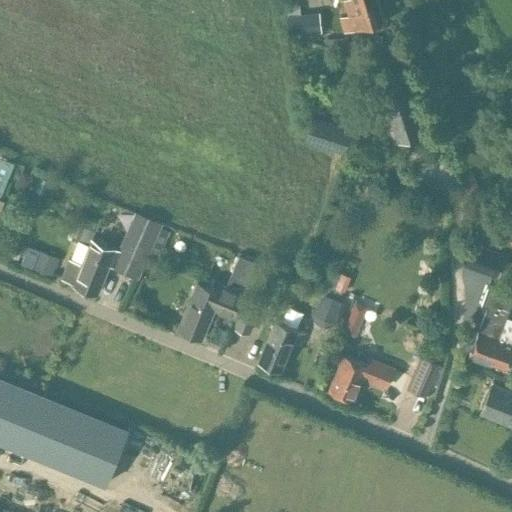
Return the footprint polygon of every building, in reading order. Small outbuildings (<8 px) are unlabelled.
[(301,13),(299,0),(285,0),(289,35),(299,34),(300,37),(318,38),(318,31),(322,31),(319,11),(301,13)] [(344,0),(349,15),(340,18),(345,32),(385,20),(378,0),(344,0)] [(386,75),(392,96),(385,98),(398,140),(421,133),(402,70),(386,75)] [(343,151),(347,139),(350,132),(350,131),(351,128),(349,128),(332,122),(314,116),(313,116),(308,131),(305,139),(309,140),(315,142),(343,151)] [(23,168),(15,188),(23,190),(28,187),(33,173),(23,168)] [(45,179),(42,189),(48,192),(52,181),(45,179)] [(139,277),(163,222),(135,210),(119,248),(115,246),(115,247),(91,237),(82,261),(69,256),(61,276),(74,282),(96,292),(107,264),(139,277)] [(474,245),(466,264),(492,274),(500,254),(474,245)] [(234,315),(244,292),(257,261),(239,254),(226,285),(222,283),(219,287),(198,281),(179,327),(202,337),(214,307),(234,315)] [(47,260),(41,273),(52,278),(58,265),(47,260)] [(351,276),(341,272),(335,287),(345,291),(351,276)] [(470,353),(508,367),(511,357),(511,343),(499,338),(511,306),(511,294),(490,286),(483,304),(489,306),(470,353)] [(316,321),(327,326),(337,322),(341,300),(324,293),(311,312),(316,321)] [(244,304),(235,327),(248,332),(257,309),(244,304)] [(343,330),(355,335),(360,322),(348,318),(343,330)] [(315,335),(296,328),(275,320),(259,360),(281,368),(292,340),(310,347),(315,335)] [(367,362),(344,354),(329,389),(352,400),(361,378),(387,388),(395,367),(368,357),(367,362)] [(421,356),(407,388),(427,396),(440,364),(421,356)] [(0,369),(0,433),(108,478),(131,422),(0,369)] [(482,412),(511,423),(511,390),(493,383),(482,412)] [(33,481),(39,464),(19,457),(13,473),(2,469),(0,475),(0,501),(30,511),(50,511),(59,490),(33,481)]
